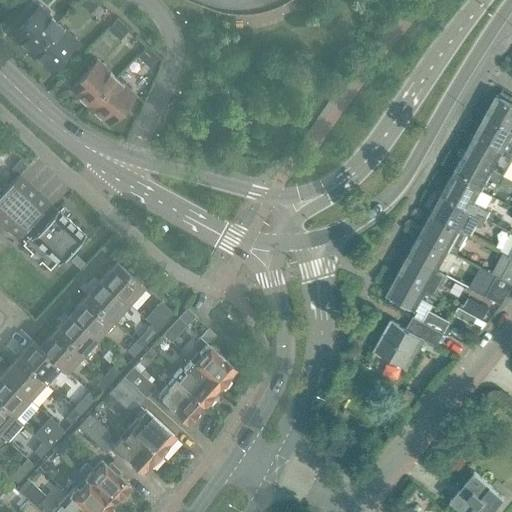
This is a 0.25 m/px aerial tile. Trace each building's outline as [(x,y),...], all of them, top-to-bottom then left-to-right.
[(81,0),(79,2),(88,10),(97,1),(96,0),(81,0)] [(39,6),(12,36),(31,53),(58,24),(39,6)] [(117,37),(126,27),(118,20),(109,30),(117,37)] [(58,24),(31,53),(50,71),(77,42),(58,24)] [(140,57),(147,64),(156,55),(148,48),(140,57)] [(97,60),(70,89),(89,107),(116,78),(97,60)] [(116,78),(89,107),(108,125),(135,96),(116,78)] [(511,104),(496,96),(485,116),(511,130),(511,104)] [(511,130),(485,116),(474,136),(503,152),(511,157),(511,130)] [(474,136),(463,156),(502,178),(511,159),(511,157),(503,152),(474,136)] [(463,156),(452,176),(481,192),(487,181),(497,187),(502,178),(463,156)] [(21,159),(12,168),(19,175),(19,174),(28,165),(21,159)] [(19,175),(0,194),(0,222),(14,235),(22,227),(25,229),(47,206),(50,203),(19,175),(19,174),(19,175)] [(452,176),(441,196),(451,201),(485,220),(489,212),(484,209),(491,197),(481,192),(452,176)] [(438,201),(431,215),(459,231),(466,235),(468,236),(474,226),(480,229),(485,220),(451,201),(441,196),(438,201)] [(25,229),(25,230),(32,236),(31,237),(57,262),(58,262),(59,263),(84,235),(66,218),(65,218),(59,213),(59,212),(59,211),(57,209),(52,213),(47,206),(25,229)] [(431,215),(420,235),(456,255),(466,235),(459,231),(431,215)] [(420,235),(409,255),(445,275),(452,263),(459,267),(463,259),(456,255),(420,235)] [(76,255),(71,261),(79,269),(85,263),(76,255)] [(409,255),(398,274),(434,295),(437,290),(445,275),(409,255)] [(502,255),(491,275),(504,282),(511,286),(510,287),(511,288),(511,261),(508,259),(502,255)] [(115,262),(99,280),(129,306),(144,289),(145,289),(130,275),(115,262)] [(480,269),(469,288),(493,301),(500,305),(510,287),(511,286),(504,282),(491,275),(480,269)] [(398,274),(386,295),(415,311),(417,312),(414,317),(422,322),(443,334),(449,323),(428,311),(431,305),(436,308),(441,299),(434,295),(398,274)] [(99,280),(84,296),(114,323),(129,306),(99,280)] [(84,296),(69,313),(98,340),(114,323),(84,296)] [(467,299),(461,310),(483,322),(489,311),(467,299)] [(173,314),(161,302),(146,319),(159,330),(173,314)] [(458,308),(454,316),(480,330),(485,323),(483,322),(461,310),(458,308)] [(69,313),(54,330),(83,357),(98,340),(69,313)] [(390,321),(373,351),(405,369),(422,339),(436,347),(443,334),(422,322),(414,317),(412,317),(405,329),(390,321)] [(177,319),(161,337),(171,346),(187,328),(177,319)] [(40,347),(39,348),(61,368),(68,374),(83,357),(54,330),(40,346),(40,347)] [(144,331),(135,342),(141,348),(151,337),(144,331)] [(218,349),(213,345),(208,345),(200,338),(192,348),(200,355),(191,364),(219,389),(223,389),(230,382),(228,378),(235,370),(218,354),(218,349)] [(33,340),(17,358),(46,384),(61,368),(39,348),(40,347),(40,346),(33,340)] [(135,342),(127,350),(133,357),(141,348),(135,342)] [(152,345),(145,352),(152,358),(159,351),(152,345)] [(17,358),(1,375),(31,402),(46,384),(17,358)] [(135,370),(139,373),(144,367),(139,362),(133,367),(135,370)] [(219,389),(191,364),(189,363),(174,379),(203,406),(204,405),(208,407),(213,400),(212,397),(219,389)] [(113,365),(103,375),(110,381),(120,371),(113,365)] [(122,378),(145,398),(155,387),(132,367),(122,378)] [(1,375),(0,376),(0,404),(15,418),(18,421),(22,424),(37,407),(31,402),(1,375)] [(103,375),(96,383),(103,390),(110,381),(103,375)] [(137,406),(145,398),(122,378),(108,393),(100,402),(105,407),(106,406),(110,408),(117,401),(125,408),(137,406)] [(196,414),(203,406),(174,379),(157,398),(186,424),(187,423),(191,424),(198,417),(196,414)] [(406,391),(400,401),(411,408),(417,397),(406,391)] [(74,409),(73,409),(79,414),(80,414),(88,405),(82,400),(74,409)] [(0,404),(0,434),(0,435),(7,441),(22,424),(18,421),(15,418),(0,404)] [(73,409),(66,417),(72,423),(79,414),(73,409)] [(131,430),(161,457),(168,449),(167,445),(174,437),(146,410),(137,420),(139,421),(131,430)] [(89,414),(77,427),(94,442),(103,451),(111,443),(108,431),(89,414)] [(50,419),(36,435),(43,441),(49,447),(63,431),(50,419)] [(153,466),(161,457),(131,430),(122,439),(121,438),(113,446),(142,472),(148,465),(153,466)] [(74,443),(68,438),(56,451),(62,457),(74,443)] [(43,441),(35,450),(41,456),(49,447),(43,441)] [(86,463),(78,472),(84,477),(113,503),(119,497),(122,498),(129,492),(128,487),(129,485),(117,474),(119,472),(109,462),(106,465),(102,461),(93,470),(86,463)] [(49,466),(44,472),(50,478),(55,472),(49,466)] [(19,468),(11,477),(17,482),(25,473),(19,468)] [(462,511),(490,511),(503,498),(473,473),(450,501),(462,511)] [(112,504),(113,503),(84,477),(83,477),(85,479),(77,488),(76,486),(67,495),(86,511),(109,511),(113,509),(112,504)] [(28,480),(18,491),(27,500),(35,508),(46,497),(28,480)] [(86,511),(67,495),(69,497),(61,505),(60,503),(51,511),(86,511)] [(20,511),(40,511),(35,508),(27,500),(27,501),(18,510),(20,511)]
